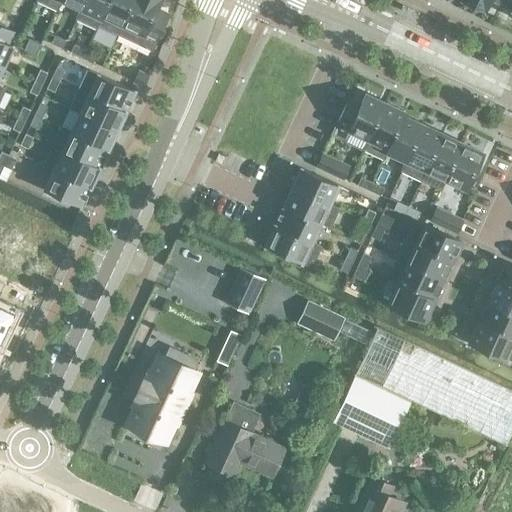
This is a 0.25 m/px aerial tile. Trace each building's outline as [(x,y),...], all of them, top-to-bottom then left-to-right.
[(39,0),(57,8),(60,0),(39,0)] [(76,17),(84,0),(60,0),(57,8),(58,9),(61,0),(80,8),(76,17)] [(96,26),(108,0),(84,0),(76,17),(96,26)] [(117,32),(132,0),(108,0),(96,26),(97,27),(98,24),(117,32)] [(159,0),(132,0),(117,32),(152,49),(168,14),(156,8),(159,0)] [(488,0),(490,0),(500,4),(501,0),(463,0),(476,6),(480,8),(481,9),(481,8),(484,9),(488,0)] [(511,14),(511,0),(501,0),(500,4),(511,10),(509,13),(511,14)] [(0,24),(0,39),(7,42),(13,30),(0,24)] [(54,35),(51,42),(62,48),(65,40),(54,35)] [(40,44),(29,38),(24,50),(35,55),(40,44)] [(12,45),(7,42),(0,39),(0,65),(2,66),(12,45)] [(82,57),(85,49),(74,44),(71,52),(82,57)] [(97,54),(85,49),(82,57),(93,62),(97,54)] [(57,66),(52,77),(59,80),(64,69),(57,66)] [(47,72),(40,69),(34,80),(42,83),(47,72)] [(89,69),(80,90),(125,111),(126,108),(127,108),(126,108),(128,104),(129,104),(129,103),(134,90),(89,69)] [(138,70),(133,81),(143,86),(148,75),(138,70)] [(54,91),(59,80),(52,77),(46,88),(54,91)] [(36,94),(42,83),(34,80),(29,91),(36,94)] [(125,111),(80,90),(79,90),(88,95),(80,112),(116,129),(121,120),(121,119),(123,115),(123,116),(123,115),(125,111)] [(363,147),(364,148),(385,103),(383,102),(383,101),(382,101),(378,99),(379,99),(378,99),(365,93),(360,103),(348,98),(332,133),(345,139),(349,130),(367,139),(363,147)] [(39,103),(34,114),(41,117),(46,106),(39,103)] [(383,157),(405,112),(403,111),(403,110),(402,110),(398,109),(398,108),(397,108),(385,103),(364,148),(383,157)] [(29,109),(22,106),(17,117),(24,120),(29,109)] [(116,129),(80,112),(71,130),(63,126),(62,127),(108,148),(110,144),(110,143),(112,139),(112,138),(116,129)] [(402,169),(423,124),(421,123),(420,122),(420,123),(416,121),(416,120),(415,121),(404,115),(405,112),(383,157),(384,157),(387,152),(405,160),(401,169),(402,169)] [(36,128),(41,117),(34,114),(29,124),(36,128)] [(19,131),(24,120),(17,117),(12,128),(19,131)] [(421,179),(442,133),(440,132),(436,130),(435,129),(435,130),(423,124),(402,169),(421,179)] [(108,148),(62,127),(53,146),(99,167),(104,155),(104,156),(105,155),(104,155),(106,151),(107,151),(107,150),(108,148)] [(20,144),(27,147),(32,137),(25,133),(20,144)] [(441,188),(462,142),(460,141),(459,141),(455,139),(456,139),(455,139),(442,133),(421,179),(441,188)] [(482,152),(462,142),(441,188),(442,188),(446,179),(465,188),(482,152)] [(99,167),(53,146),(53,147),(61,151),(53,170),(89,187),(94,177),(95,177),(95,176),(96,172),(97,172),(97,171),(99,167)] [(0,163),(3,165),(8,155),(1,151),(0,153),(0,163)] [(322,153),(316,166),(343,178),(348,166),(322,153)] [(16,158),(8,155),(3,165),(11,169),(16,158)] [(293,182),(292,186),(337,207),(329,203),(337,184),(301,167),(296,177),(295,178),(296,178),(294,182),(293,181),(293,182)] [(89,187),(53,170),(44,189),(80,206),(86,193),(87,194),(87,193),(88,189),(89,189),(89,188),(89,187)] [(368,190),(372,182),(361,177),(357,184),(368,190)] [(383,187),(372,182),(368,190),(380,195),(383,187)] [(337,207),(292,186),(290,190),(289,190),(289,191),(288,195),(287,195),(287,196),(283,205),(328,226),(337,207)] [(404,214),(408,206),(397,201),(393,209),(404,214)] [(328,226),(283,205),(282,207),(281,207),(281,208),(280,212),(279,212),(274,224),(319,246),(319,245),(311,241),(319,223),(328,227),(328,226)] [(419,212),(408,206),(404,214),(415,219),(419,212)] [(456,232),(462,220),(436,207),(430,219),(456,232)] [(370,223),(375,212),(368,209),(363,220),(370,223)] [(381,213),(376,224),(384,228),(387,230),(392,218),(381,213)] [(415,243),(452,260),(457,249),(458,248),(457,248),(459,244),(460,244),(459,243),(461,241),(415,219),(406,239),(415,243)] [(365,234),(370,223),(363,220),(358,231),(365,234)] [(310,266),(319,246),(274,224),(273,226),(272,227),(273,227),(271,231),(271,230),(270,231),(271,231),(264,245),(310,266)] [(378,239),(384,228),(376,224),(371,236),(378,239)] [(450,263),(452,260),(415,243),(406,261),(406,262),(443,279),(448,268),(449,268),(448,267),(450,264),(451,263),(450,263)] [(357,250),(350,247),(345,258),(352,261),(357,250)] [(363,252),(358,264),(365,267),(371,256),(363,252)] [(441,283),(443,279),(406,262),(406,261),(398,257),(388,279),(396,283),(397,282),(434,299),(439,288),(439,287),(441,283),(442,283),(441,283)] [(347,272),(352,261),(345,258),(340,269),(347,272)] [(501,269),(495,282),(511,289),(511,264),(505,261),(504,264),(503,264),(503,265),(501,269),(501,268),(501,269)] [(369,269),(365,267),(358,264),(353,275),(364,280),(369,269)] [(264,279),(240,268),(224,301),(248,312),(264,279)] [(397,282),(396,283),(387,302),(424,319),(430,306),(431,306),(430,305),(432,302),(433,302),(433,301),(434,299),(397,282)] [(511,289),(495,282),(494,284),(494,283),(494,284),(492,288),(492,289),(486,301),(511,313),(511,289)] [(295,323),(332,340),(342,319),(306,301),(295,323)] [(511,313),(486,301),(485,303),(485,304),(483,308),(483,307),(482,308),(483,308),(477,321),(511,336),(511,313)] [(0,308),(0,336),(11,314),(0,308)] [(348,315),(341,328),(367,341),(373,328),(348,315)] [(511,336),(477,321),(476,323),(475,323),(476,323),(474,327),(473,328),(474,328),(468,340),(511,360),(511,336)] [(332,420),(358,433),(387,446),(409,399),(505,443),(511,427),(511,391),(376,327),(332,420)] [(230,331),(217,360),(226,364),(240,335),(230,331)] [(164,440),(188,389),(196,373),(196,372),(160,355),(159,356),(150,376),(148,375),(148,373),(147,373),(133,403),(134,404),(135,402),(137,403),(128,423),(127,424),(164,441),(164,440)] [(290,408),(309,417),(321,392),(303,383),(290,408)] [(233,401),(206,461),(233,474),(240,461),(271,475),(284,447),(267,439),(276,422),(258,413),(233,401)] [(361,506),(358,511),(398,511),(404,501),(388,494),(391,486),(369,475),(356,503),(361,506)]
